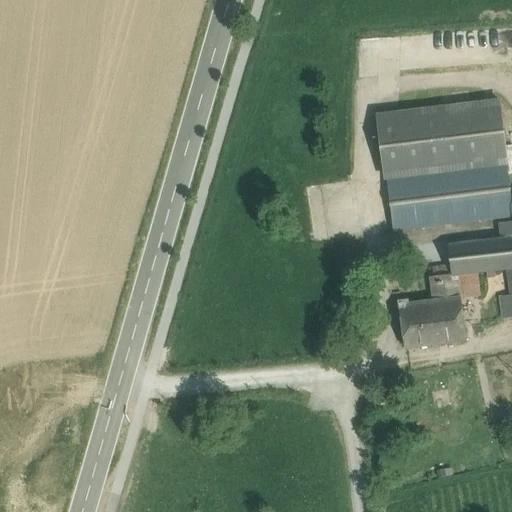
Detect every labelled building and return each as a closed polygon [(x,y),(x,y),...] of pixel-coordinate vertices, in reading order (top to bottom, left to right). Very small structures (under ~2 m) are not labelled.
[(499,101),(378,116),(385,178),(386,178),(386,177),(506,162),(499,101)] [(506,162),(386,177),(386,178),(393,232),(511,217),(511,204),(506,162)] [(338,184),(311,186),(311,198),(339,197),(338,184)] [(511,222),(499,224),(501,239),(511,237),(511,222)] [(511,237),(501,239),(448,245),(450,265),(451,275),(451,276),(457,275),(508,269),(511,268),(511,237)] [(450,265),(432,268),(433,277),(451,275),(450,265)] [(451,276),(451,275),(433,277),(429,278),(433,301),(399,306),(405,349),(466,341),(457,275),(451,276)] [(511,298),(511,295),(501,297),(504,319),(511,318),(511,298)]
